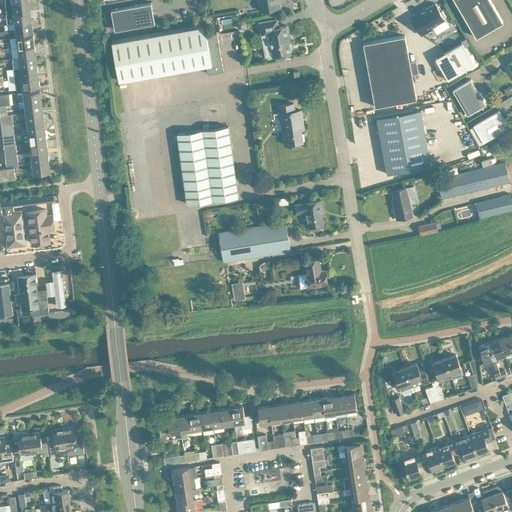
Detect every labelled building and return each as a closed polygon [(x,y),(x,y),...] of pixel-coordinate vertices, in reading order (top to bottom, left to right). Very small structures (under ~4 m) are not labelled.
[(30,11),(29,0),(6,3),(7,13),(13,13),(30,11)] [(278,0),(258,0),(260,10),(280,7),(278,0)] [(490,0),(455,0),(476,37),(503,21),(490,0)] [(151,2),(111,9),(115,29),(155,22),(151,2)] [(420,10),(411,16),(422,35),(434,27),(437,33),(449,26),(445,19),(444,17),(446,16),(442,10),(440,11),(435,3),(421,11),(420,10)] [(32,21),(30,11),(13,13),(15,23),(32,21)] [(291,53),(290,51),(291,50),(291,49),(291,48),(291,47),(291,46),(290,45),(290,44),(289,44),(287,35),(289,34),(287,25),(278,27),(277,19),(259,22),(261,34),(269,33),(274,56),(291,53)] [(33,31),(32,21),(15,23),(15,28),(3,30),(3,35),(33,31)] [(230,24),(222,26),(224,34),(232,31),(230,24)] [(205,25),(112,41),(119,80),(206,65),(208,73),(224,70),(217,32),(206,34),(205,25)] [(35,45),(33,35),(16,37),(18,47),(35,45)] [(363,43),(375,106),(417,98),(405,35),(363,43)] [(475,64),(463,42),(436,58),(448,79),(475,64)] [(36,55),(35,45),(18,47),(19,57),(36,55)] [(36,55),(19,57),(12,58),(14,68),(37,65),(36,55)] [(38,75),(37,65),(14,68),(15,78),(38,75)] [(40,86),(38,75),(15,78),(16,89),(40,86)] [(471,79),(453,89),(467,114),(486,104),(471,79)] [(42,100),(40,89),(23,92),(25,102),(42,100)] [(9,93),(5,94),(0,94),(0,105),(11,104),(9,93)] [(43,110),(42,100),(25,102),(26,112),(43,110)] [(303,123),(301,110),(295,111),(294,103),(279,106),(285,144),(303,142),(300,124),(303,123)] [(421,108),(377,116),(387,173),(409,169),(409,166),(431,162),(421,108)] [(44,120),(43,110),(26,112),(27,122),(44,120)] [(509,127),(504,118),(499,110),(473,125),(483,142),(509,127)] [(7,114),(0,115),(1,125),(13,124),(12,114),(7,114)] [(45,130),(44,120),(27,122),(28,132),(45,130)] [(238,196),(228,126),(209,128),(209,123),(203,124),(203,129),(177,133),(188,203),(238,196)] [(13,124),(1,125),(3,136),(14,134),(13,124)] [(47,140),(45,130),(28,132),(30,142),(47,140)] [(16,144),(14,134),(3,136),(4,146),(16,144)] [(48,150),(47,140),(30,142),(31,153),(48,150)] [(17,154),(16,144),(4,146),(5,156),(17,154)] [(49,161),(48,150),(31,153),(32,163),(49,161)] [(18,164),(17,154),(5,156),(6,166),(18,164)] [(50,171),(49,161),(32,163),(33,173),(50,171)] [(510,181),(505,161),(437,178),(442,198),(510,181)] [(14,168),(7,169),(8,180),(15,180),(14,168)] [(412,186),(392,191),(395,204),(393,204),(396,219),(412,215),(408,195),(413,194),(415,193),(415,191),(414,188),(413,187),(412,186)] [(511,199),(510,193),(495,197),(499,213),(511,209),(511,199)] [(55,200),(55,195),(27,198),(27,204),(55,200)] [(499,213),(495,197),(476,202),(480,218),(499,213)] [(27,204),(27,198),(1,201),(2,207),(27,204)] [(305,203),(296,204),(297,213),(307,211),(309,227),(324,224),(321,209),(323,208),(322,199),(305,202),(305,203)] [(277,204),(278,211),(287,210),(286,203),(277,204)] [(33,245),(51,243),(50,231),(55,230),(53,213),(48,214),(47,208),(28,211),(33,245)] [(27,245),(23,211),(3,214),(7,247),(27,245)] [(290,251),(288,236),(285,221),(218,232),(223,262),(290,251)] [(437,230),(437,226),(436,222),(419,226),(421,234),(437,230)] [(307,273),(307,274),(299,275),(301,287),(309,286),(309,287),(328,284),(326,270),(321,270),(319,258),(305,260),(307,273)] [(62,268),(52,269),(54,281),(47,281),(48,296),(55,295),(57,305),(66,304),(62,268)] [(40,309),(36,271),(18,274),(20,291),(15,292),(17,304),(21,303),(22,312),(40,309)] [(0,315),(13,314),(9,282),(0,283),(0,315)] [(48,304),(46,288),(38,289),(40,305),(48,304)] [(231,289),(231,305),(243,305),(243,288),(231,289)] [(69,310),(55,312),(49,312),(48,304),(40,305),(41,313),(42,319),(70,316),(69,310)] [(16,322),(42,319),(41,313),(22,316),(21,308),(14,309),(15,317),(16,322)] [(511,351),(511,341),(509,335),(499,338),(505,354),(511,351)] [(505,354),(499,338),(489,342),(495,358),(505,354)] [(495,358),(489,342),(479,346),(486,367),(491,365),(492,367),(497,365),(495,358)] [(456,354),(445,358),(451,376),(463,372),(456,354)] [(451,376),(445,358),(433,362),(440,380),(451,376)] [(417,363),(405,367),(412,385),(423,381),(424,384),(429,382),(426,371),(420,373),(417,363)] [(501,376),(500,371),(497,365),(492,367),(496,378),(501,376)] [(414,391),(412,385),(405,367),(394,371),(400,389),(402,389),(403,393),(406,394),(414,391)] [(478,385),(476,372),(468,375),(472,387),(478,385)] [(438,399),(434,387),(433,385),(425,388),(430,402),(438,399)] [(440,385),(439,385),(434,387),(438,399),(444,397),(440,385)] [(355,393),(344,394),(346,410),(357,409),(355,393)] [(346,410),(344,394),(333,396),(336,412),(346,410)] [(336,412),(333,396),(323,397),(325,413),(336,412)] [(399,396),(391,399),(397,414),(404,411),(399,396)] [(325,413),(323,397),(312,399),(314,415),(325,413)] [(314,415),(312,399),(301,401),(303,417),(314,415)] [(303,417),(301,401),(290,402),(293,418),(303,417)] [(293,418),(290,402),(280,404),(282,420),(293,418)] [(282,420),(280,404),(269,405),(271,421),(282,420)] [(243,405),(232,407),(235,423),(241,422),(242,428),(252,426),(251,414),(245,415),(243,405)] [(271,421),(269,405),(258,407),(260,423),(271,421)] [(235,423),(232,407),(222,409),(224,425),(235,423)] [(224,425),(222,409),(211,410),(213,426),(224,425)] [(213,426),(211,410),(200,412),(203,428),(213,426)] [(203,428),(200,412),(189,414),(192,429),(203,428)] [(192,429),(189,414),(179,415),(182,437),(188,436),(187,430),(192,429)] [(182,437),(179,415),(158,418),(161,441),(167,441),(166,433),(176,432),(177,438),(182,437)] [(486,442),(491,440),(492,440),(486,423),(480,426),(481,430),(470,434),(477,452),(488,448),(486,442)] [(74,426),(64,428),(67,453),(68,455),(70,455),(69,453),(76,452),(76,454),(84,453),(81,433),(76,434),(74,426)] [(67,453),(64,428),(53,429),(54,437),(48,438),(51,455),(57,454),(56,449),(58,448),(59,452),(61,454),(67,453)] [(300,436),(295,437),(296,444),(307,442),(305,430),(299,431),(300,436)] [(404,430),(389,436),(392,444),(407,438),(404,430)] [(40,431),(29,433),(32,452),(42,451),(43,456),(49,455),(47,442),(41,443),(40,431)] [(13,439),(16,460),(15,460),(17,471),(24,470),(22,459),(33,458),(32,452),(29,433),(18,434),(18,438),(13,439)] [(286,446),(284,433),(273,435),(274,440),(275,447),(286,446)] [(266,434),(258,435),(260,449),(268,448),(266,434)] [(477,452),(470,434),(459,438),(458,434),(452,436),(457,448),(462,446),(466,456),(477,452)] [(0,462),(14,460),(12,447),(11,441),(5,442),(5,436),(0,437),(0,462)] [(451,450),(456,448),(457,448),(452,436),(446,438),(448,442),(437,446),(443,464),(455,460),(451,450)] [(256,450),(254,438),(237,440),(239,453),(256,450)] [(239,453),(237,440),(231,441),(232,445),(227,446),(228,454),(239,453)] [(228,454),(227,446),(226,442),(216,443),(217,449),(218,456),(228,454)] [(364,453),(362,442),(345,445),(346,456),(362,453),(364,453)] [(325,459),(324,453),(323,446),(311,448),(312,461),(325,459)] [(443,464),(437,446),(426,450),(425,446),(418,448),(423,460),(428,458),(432,468),(443,464)] [(417,462),(422,460),(423,460),(418,448),(412,450),(414,454),(402,458),(409,477),(421,472),(417,462)] [(206,450),(195,452),(196,459),(207,458),(206,450)] [(363,460),(362,453),(346,456),(348,466),(365,464),(365,459),(363,460)] [(184,454),(164,457),(165,464),(185,461),(184,454)] [(326,466),(325,459),(312,461),(313,468),(314,472),(321,471),(320,467),(326,466)] [(366,468),(365,464),(348,466),(350,477),(366,475),(365,468),(366,468)] [(221,466),(213,467),(205,468),(206,475),(222,473),(221,466)] [(190,477),(189,467),(171,469),(172,474),(173,474),(174,480),(190,477)] [(327,475),(321,475),(321,471),(314,472),(315,476),(316,482),(328,481),(327,475)] [(367,481),(366,475),(350,477),(344,478),(345,488),(345,489),(369,485),(368,481),(367,481)] [(195,477),(190,477),(174,480),(175,486),(174,487),(175,491),(197,488),(195,477)] [(223,484),(222,477),(207,479),(208,486),(217,485),(223,484)] [(332,483),(316,485),(317,493),(328,491),(333,490),(332,483)] [(49,487),(52,502),(70,499),(69,489),(62,490),(62,485),(49,487)] [(369,489),(369,485),(345,489),(345,488),(343,489),(344,494),(352,493),(353,498),(369,496),(368,490),(369,489)] [(511,504),(511,499),(509,492),(504,494),(502,489),(501,490),(500,487),(497,486),(490,488),(498,509),(511,504)] [(199,487),(197,488),(175,491),(175,495),(177,495),(178,501),(193,499),(193,494),(200,493),(199,487)] [(498,509),(490,488),(483,491),(482,494),(483,497),(481,497),(483,501),(478,503),(480,511),(492,511),(498,509)] [(330,501),(328,491),(317,493),(319,503),(325,502),(330,501)] [(17,510),(15,496),(9,497),(11,511),(17,510)] [(370,502),(369,496),(353,498),(354,509),(372,506),(371,502),(370,502)] [(480,511),(478,503),(472,505),(470,497),(459,501),(463,511),(480,511)] [(199,498),(193,499),(178,501),(178,508),(177,508),(177,511),(180,511),(195,510),(201,509),(199,498)] [(292,498),(285,499),(279,500),(280,506),(293,505),(292,498)] [(72,510),(70,499),(52,502),(47,503),(48,511),(68,511),(68,510),(72,510)] [(463,511),(459,501),(449,504),(451,511),(463,511)] [(314,511),(316,511),(314,502),(298,504),(298,511),(314,511)]
